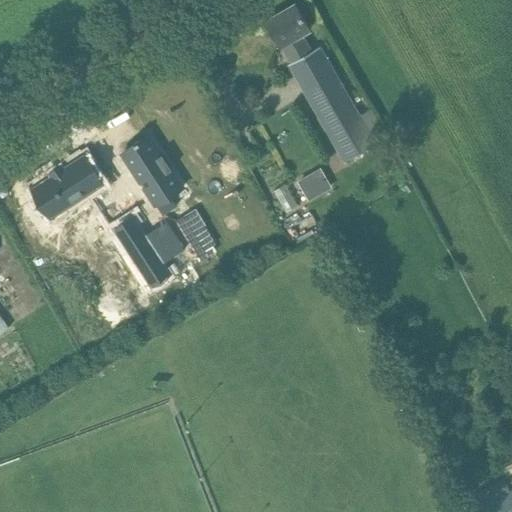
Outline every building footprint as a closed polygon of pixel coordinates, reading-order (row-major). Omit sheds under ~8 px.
[(311,31),(296,5),(266,22),(280,46),(281,45),(291,62),(311,51),(303,36),(311,31)] [(291,62),(289,64),(299,81),(328,133),(347,162),(377,143),(374,137),(382,132),(369,109),(359,115),(341,82),(324,52),(320,46),(311,51),(291,62)] [(150,134),(124,151),(134,166),(131,168),(155,205),(156,204),(163,214),(177,205),(170,195),(184,186),(150,134)] [(33,189),(28,193),(35,204),(41,200),(43,204),(38,208),(45,219),(50,215),(51,216),(102,183),(84,155),(64,168),(52,176),(33,188),(33,189)] [(321,169),(298,182),(306,196),(329,183),(321,169)] [(409,183),(404,186),(407,192),(412,189),(409,183)] [(288,184),(277,188),(285,211),(296,208),(288,184)] [(134,217),(115,229),(151,285),(170,273),(169,272),(170,271),(136,217),(135,218),(134,217)] [(167,220),(146,233),(165,262),(186,248),(168,220),(167,220)] [(363,298),(367,296),(331,229),(327,231),(363,298)] [(0,314),(0,333),(8,328),(0,314)] [(503,480),(468,499),(475,511),(511,511),(511,490),(509,492),(503,480)]
